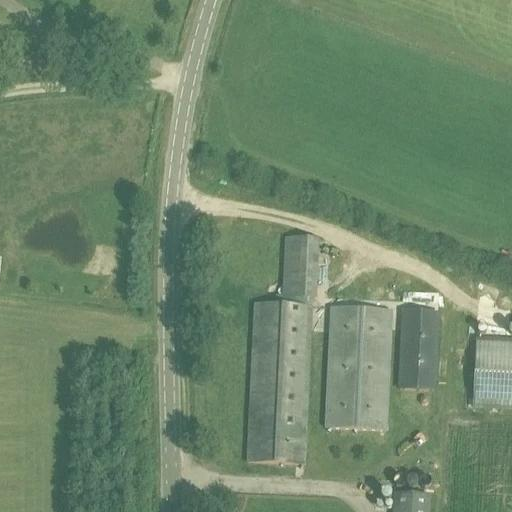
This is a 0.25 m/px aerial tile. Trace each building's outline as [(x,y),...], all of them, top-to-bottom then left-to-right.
[(311,287),(310,301),(325,302),(326,292),(337,293),(338,242),(297,240),(295,286),(311,287)] [(282,465),(285,305),(261,304),(258,465),(282,465)] [(314,466),(317,307),(287,306),(284,465),(314,466)] [(440,390),(440,308),(408,308),(408,390),(440,390)] [(396,431),(397,310),(336,309),(335,431),(396,431)] [(511,374),(482,373),(481,400),(511,401),(511,374)] [(427,511),(428,498),(394,497),(392,511),(427,511)]
